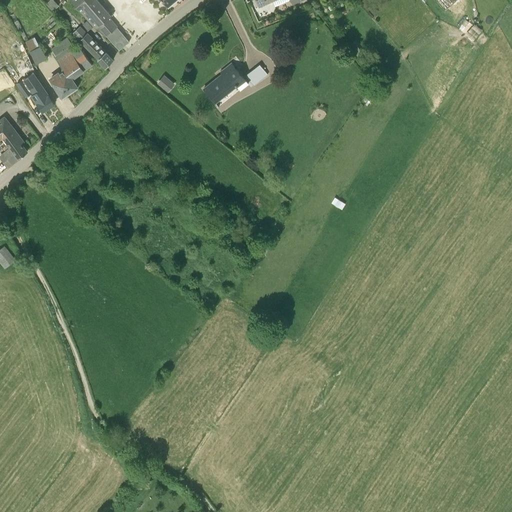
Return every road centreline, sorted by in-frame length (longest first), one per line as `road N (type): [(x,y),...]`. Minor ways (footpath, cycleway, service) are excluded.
road 1 (track): [(212,511),(190,486),(123,448),(98,421),(51,299),(0,202)]
road 2 (unclassified): [(0,183),(198,0)]
